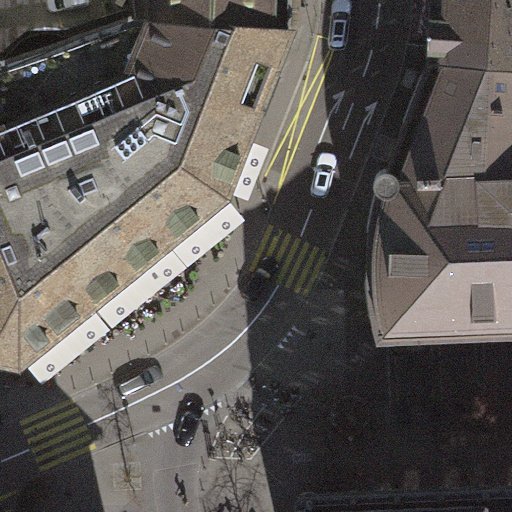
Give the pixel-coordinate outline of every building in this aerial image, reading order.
[(132,0),(134,15),(291,29),(291,0),(132,0)] [(511,0),(432,0),(428,60),(511,64),(511,0)] [(291,29),(134,15),(69,37),(81,47),(148,98),(247,138),(291,29)] [(238,164),(247,138),(148,98),(81,47),(69,37),(0,60),(1,121),(28,190),(11,196),(21,221),(34,228),(92,301),(158,248),(226,193),(238,164)] [(368,289),(376,339),(511,333),(511,64),(428,60),(392,154),(387,166),(380,169),(376,174),(375,181),(378,187),(367,237),(368,289)] [(0,356),(18,360),(92,301),(34,228),(21,221),(11,196),(28,190),(1,121),(0,121),(0,356)] [(511,511),(511,483),(302,492),(298,497),(298,511),(511,511)]
